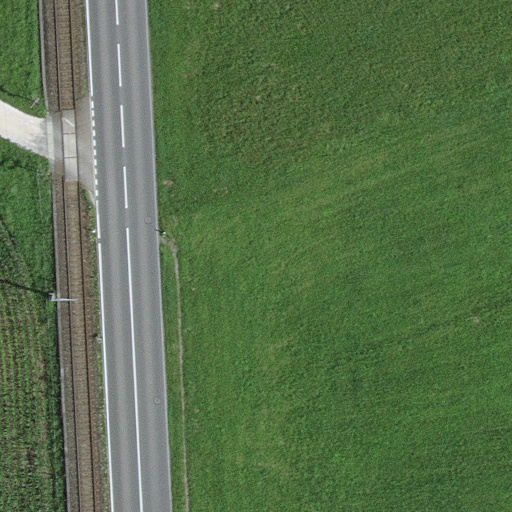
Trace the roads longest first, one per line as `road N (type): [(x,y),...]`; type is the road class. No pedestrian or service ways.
road 1 (primary): [(139,511),(114,0)]
road 2 (track): [(124,164),(62,158),(0,121)]
